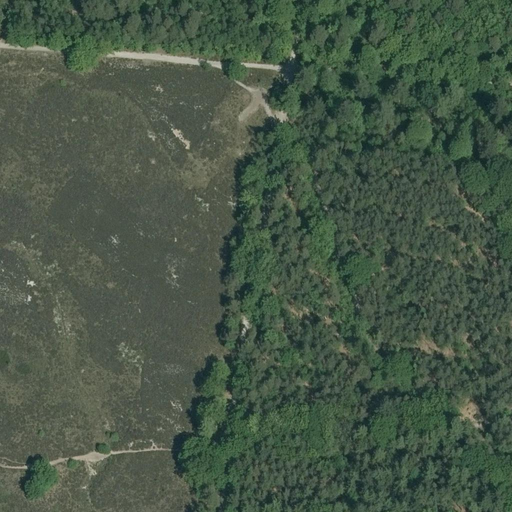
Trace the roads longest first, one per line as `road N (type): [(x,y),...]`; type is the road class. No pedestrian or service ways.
road 1 (track): [(0,51),(290,73),(278,133)]
road 2 (track): [(443,422),(371,348),(320,191),(296,147),(278,133)]
road 3 (track): [(278,133),(224,453)]
road 4 (track): [(511,90),(290,73),(305,0)]
road 5 (track): [(227,433),(443,422)]
